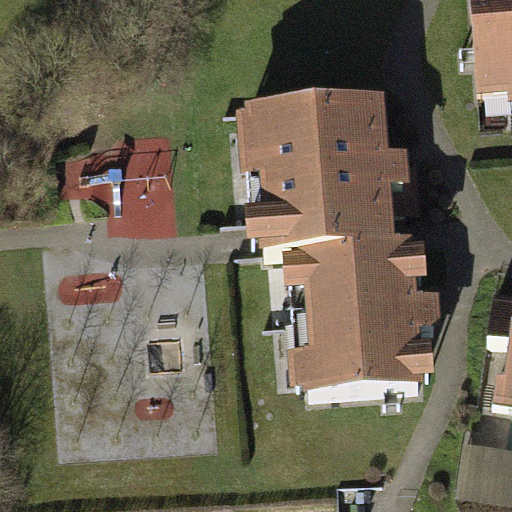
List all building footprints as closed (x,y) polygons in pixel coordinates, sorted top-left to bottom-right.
[(511,0),(465,0),(474,132),(511,129),(511,0)] [(371,100),(230,109),(240,260),(280,257),(290,404),(420,396),(410,242),(381,244),(371,100)] [(34,138),(60,467),(220,454),(193,125),(34,138)] [(511,311),(494,309),(488,350),(509,353),(505,385),(497,385),(493,413),(511,415),(511,311)] [(511,445),(475,442),(471,495),(511,497),(511,445)]
